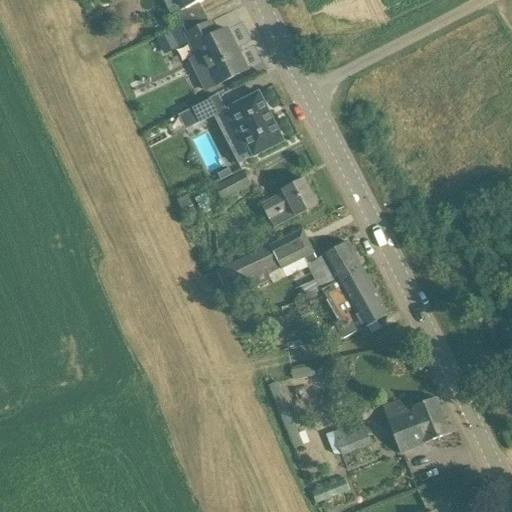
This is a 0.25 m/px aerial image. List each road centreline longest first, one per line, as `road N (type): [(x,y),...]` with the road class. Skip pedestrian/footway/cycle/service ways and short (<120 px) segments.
road 1 (track): [(46,0),(269,511)]
road 2 (tertiary): [(511,499),(307,88)]
road 3 (track): [(426,326),(385,343),(235,371),(212,410),(225,511)]
road 4 (unclassified): [(307,88),(484,0)]
